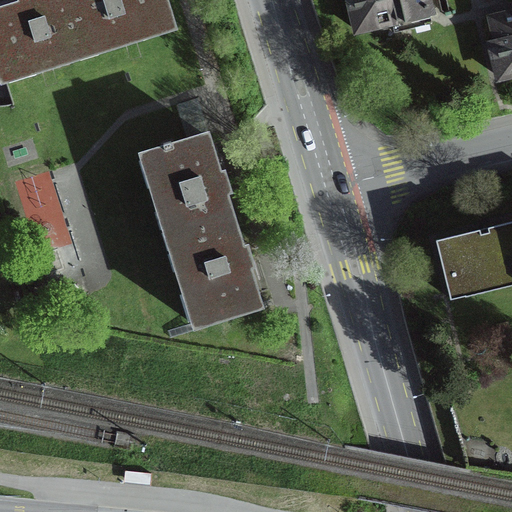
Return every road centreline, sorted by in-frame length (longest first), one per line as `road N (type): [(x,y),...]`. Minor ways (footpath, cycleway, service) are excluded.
road 1 (secondary): [(329,188),(423,511)]
road 2 (secondary): [(271,0),(329,188)]
road 3 (residential): [(329,188),(511,141)]
